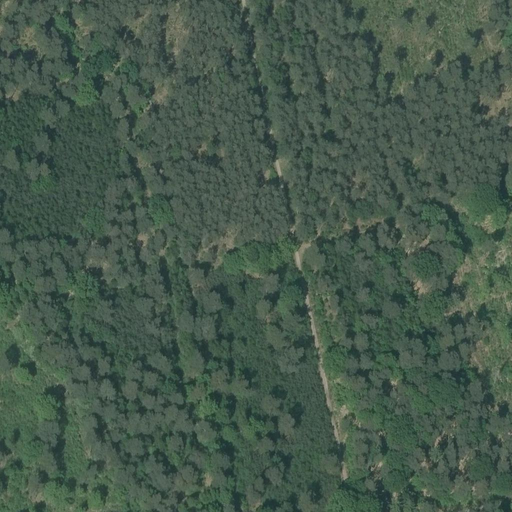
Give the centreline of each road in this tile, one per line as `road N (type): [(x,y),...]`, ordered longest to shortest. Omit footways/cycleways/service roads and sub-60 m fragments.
road 1 (track): [(239,0),(349,511)]
road 2 (track): [(145,98),(239,511)]
